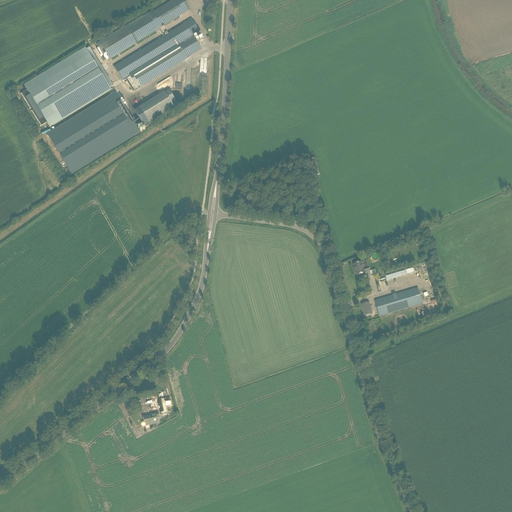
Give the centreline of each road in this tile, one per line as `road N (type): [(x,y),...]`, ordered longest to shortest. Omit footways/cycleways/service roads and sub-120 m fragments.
road 1 (unclassified): [(412,511),(324,248),(297,227),(214,215)]
road 2 (tertiary): [(0,485),(160,356),(193,308),(207,250)]
road 3 (tertiary): [(215,186),(230,0)]
